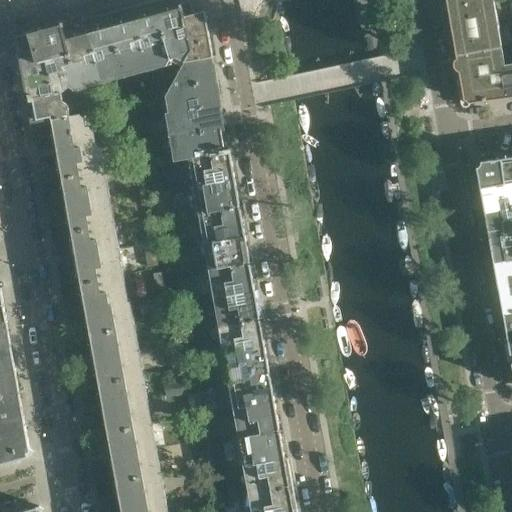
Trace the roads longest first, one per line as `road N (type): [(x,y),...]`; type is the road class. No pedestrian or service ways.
road 1 (residential): [(229,0),(319,511)]
road 2 (residential): [(497,430),(442,138)]
road 3 (residential): [(75,511),(26,244)]
road 4 (residential): [(26,244),(0,81)]
road 5 (residential): [(442,138),(417,0)]
